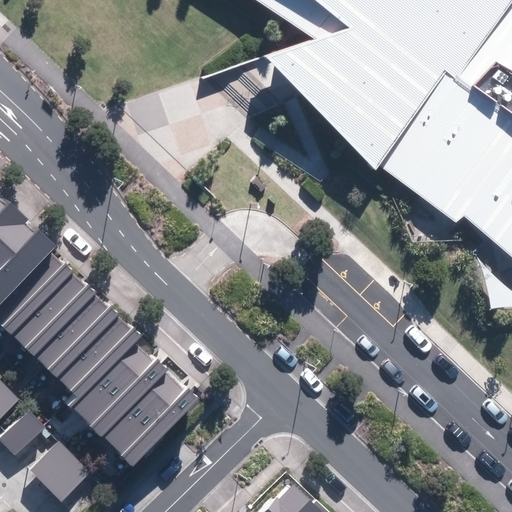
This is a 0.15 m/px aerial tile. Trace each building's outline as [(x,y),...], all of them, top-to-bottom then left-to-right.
[(511,0),(262,0),(316,36),(262,59),(280,76),(370,163),(381,155),(511,251),(511,0)] [(0,305),(53,251),(0,199),(0,305)] [(195,394),(66,262),(0,325),(0,343),(120,466),(195,394)] [(43,429),(0,379),(0,442),(12,456),(43,429)] [(90,477),(62,444),(30,471),(58,504),(90,477)] [(309,511),(313,508),(284,478),(248,511),(309,511)]
